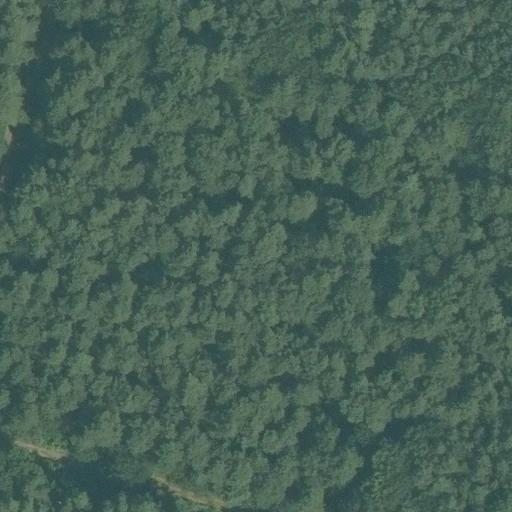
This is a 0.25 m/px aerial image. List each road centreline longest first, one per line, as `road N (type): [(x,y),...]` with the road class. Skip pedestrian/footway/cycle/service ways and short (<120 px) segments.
road 1 (unclassified): [(0,438),(252,511)]
road 2 (unclassified): [(56,0),(0,190)]
